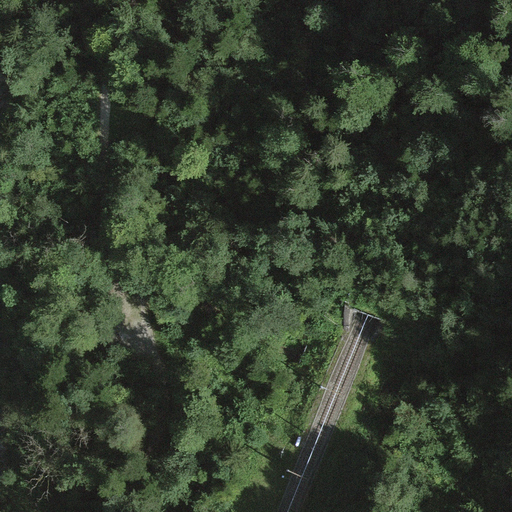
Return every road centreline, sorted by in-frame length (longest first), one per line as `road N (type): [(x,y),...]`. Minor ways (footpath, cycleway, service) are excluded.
road 1 (track): [(104,175),(105,82),(136,0)]
road 2 (track): [(119,297),(95,229),(104,175)]
